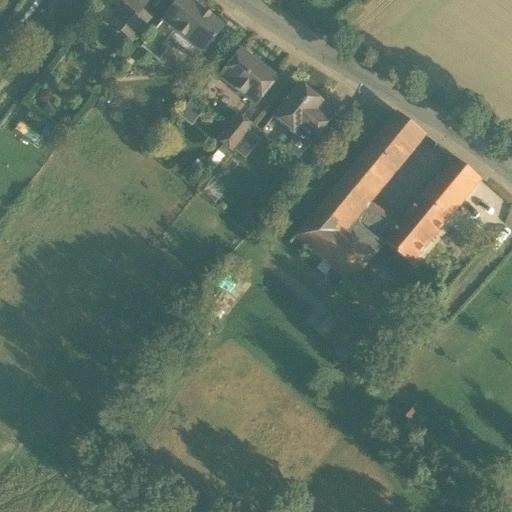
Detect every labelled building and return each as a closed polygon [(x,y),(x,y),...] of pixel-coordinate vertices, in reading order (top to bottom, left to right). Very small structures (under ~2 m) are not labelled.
[(119,0),(124,4),(108,24),(132,44),(149,23),(138,14),(149,0),(119,0)] [(173,31),(202,53),(222,28),(188,0),(177,0),(161,21),(162,22),(141,47),(157,61),(166,50),(162,46),(173,31)] [(255,106),(276,79),(240,51),(219,77),(255,106)] [(297,161),(309,145),(330,119),(318,109),(322,105),(298,85),(272,117),(296,135),(285,151),(297,161)] [(191,99),(178,116),(191,125),(202,111),(198,108),(200,106),(191,99)] [(350,285),(384,244),(395,231),(369,209),(427,136),(398,113),(322,209),(296,240),(350,285)] [(217,143),(230,153),(250,127),(237,117),(217,143)] [(456,160),(395,231),(384,244),(394,252),(411,266),(482,181),(456,160)] [(249,205),(236,224),(250,234),(263,216),(249,205)] [(83,464),(75,478),(80,482),(98,492),(104,483),(107,478),(83,464)]
